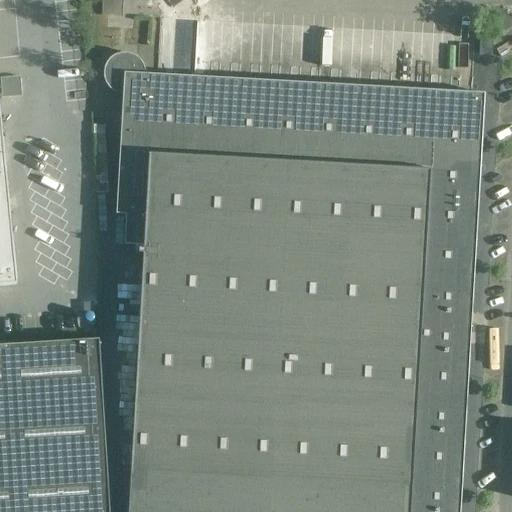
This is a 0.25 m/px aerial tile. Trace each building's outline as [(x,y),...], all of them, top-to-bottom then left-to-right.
[(102,0),(102,15),(122,16),(122,0),(102,0)] [(481,35),(479,55),(487,56),(492,56),(494,35),(488,35),(481,35)] [(124,246),(143,247),(127,511),(460,511),(485,94),(472,94),(465,93),(448,92),(424,91),(406,90),(385,89),(365,88),(345,87),(325,85),(306,84),(285,83),(265,82),(245,81),(225,80),(205,79),(184,77),(146,75),(146,74),(146,72),(145,70),(145,68),(144,66),(143,64),(142,63),(141,61),(139,60),(138,58),(136,57),(134,56),(132,55),(130,54),(128,54),(125,54),(124,54),(122,54),(118,54),(117,55),(114,56),(111,58),(109,60),(109,61),(108,62),(106,64),(105,66),(104,69),(104,70),(103,73),(103,75),(103,77),(104,78),(104,80),(104,81),(105,83),(106,84),(107,86),(108,88),(109,89),(110,90),(112,92),(115,94),(117,95),(119,96),(122,96),(123,96),(116,215),(126,216),(124,246)] [(0,287),(18,286),(17,282),(16,271),(14,250),(13,238),(11,223),(10,211),(9,200),(8,189),(5,156),(4,145),(3,133),(1,116),(0,106),(0,287)] [(110,511),(100,340),(0,346),(0,511),(110,511)]
